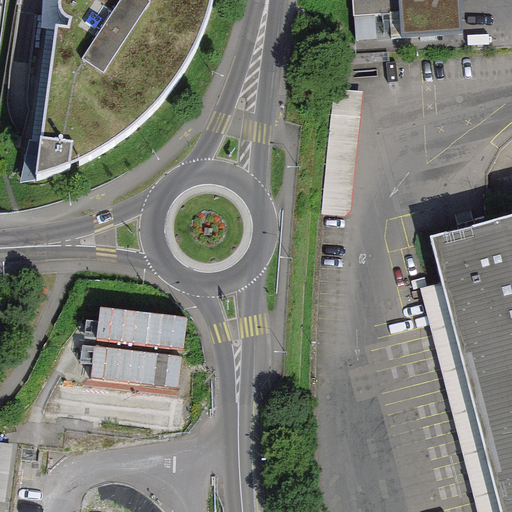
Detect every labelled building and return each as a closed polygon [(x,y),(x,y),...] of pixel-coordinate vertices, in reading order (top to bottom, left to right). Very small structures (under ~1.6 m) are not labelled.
[(43,0),(22,178),(62,168),(103,150),(145,119),(173,88),(195,51),(206,13),(209,0),(43,0)] [(353,0),(355,12),(402,9),(404,31),(461,27),(459,0),(353,0)] [(357,173),(359,94),(341,94),(340,126),(332,126),(331,173),(357,173)] [(511,511),(511,208),(429,229),(500,511),(511,511)] [(92,369),(91,386),(182,392),(187,321),(100,316),(98,351),(82,350),(81,368),(92,369)] [(182,439),(185,405),(60,392),(57,426),(182,439)]
